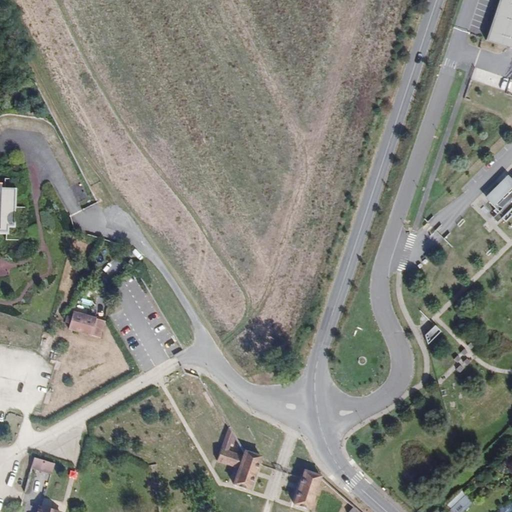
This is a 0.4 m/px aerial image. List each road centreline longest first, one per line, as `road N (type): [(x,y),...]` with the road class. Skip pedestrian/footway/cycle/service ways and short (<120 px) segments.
road 1 (secondary): [(438,0),(316,355),(315,412)]
road 2 (unclassified): [(112,208),(207,350),(258,401),(315,412)]
road 3 (track): [(0,1),(112,208)]
road 4 (secondary): [(315,412),(326,447),(385,511)]
